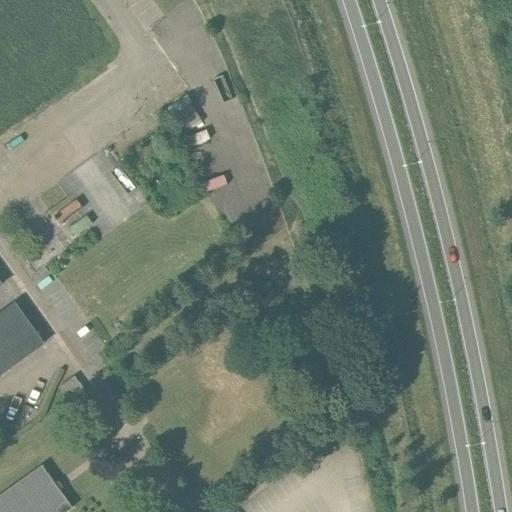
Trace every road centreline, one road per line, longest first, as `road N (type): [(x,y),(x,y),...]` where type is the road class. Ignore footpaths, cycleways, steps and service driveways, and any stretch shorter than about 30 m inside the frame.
road 1 (primary): [(499,511),(438,200),(377,0)]
road 2 (primary): [(342,0),(403,203),(463,511)]
road 3 (track): [(207,0),(289,191),(304,212),(360,246)]
